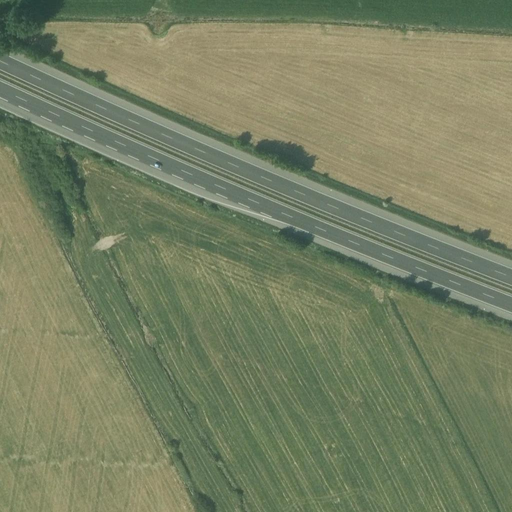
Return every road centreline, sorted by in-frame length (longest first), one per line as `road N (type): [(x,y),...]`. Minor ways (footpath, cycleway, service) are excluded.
road 1 (motorway): [(0,88),(511,302)]
road 2 (motorway): [(511,269),(177,138),(0,57)]
road 3 (track): [(88,254),(233,511)]
